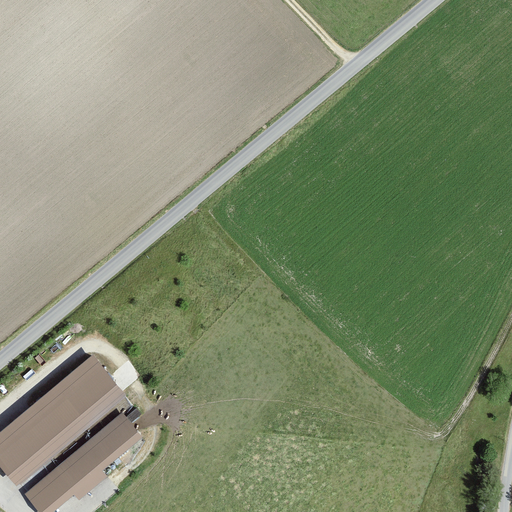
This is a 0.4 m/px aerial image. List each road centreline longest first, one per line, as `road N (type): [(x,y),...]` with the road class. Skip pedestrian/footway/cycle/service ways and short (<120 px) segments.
road 1 (tertiary): [(438,0),(0,364)]
road 2 (track): [(188,207),(289,314),(438,437),(454,433),(511,325)]
